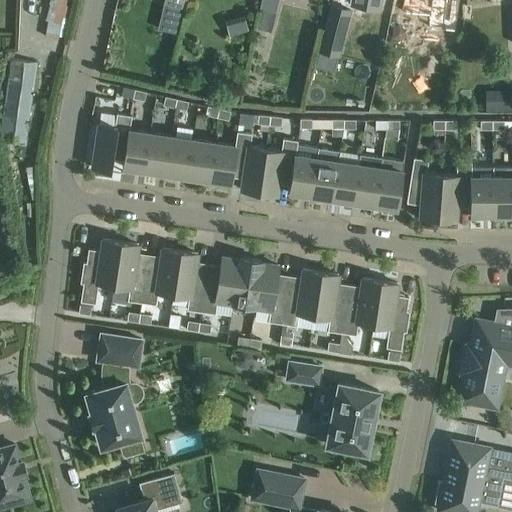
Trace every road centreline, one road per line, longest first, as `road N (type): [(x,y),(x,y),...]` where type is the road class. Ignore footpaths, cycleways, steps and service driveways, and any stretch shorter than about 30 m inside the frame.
road 1 (residential): [(65,198),(440,255)]
road 2 (residential): [(74,511),(46,414),(43,371),(65,198)]
road 3 (residential): [(440,255),(437,312),(397,511)]
road 4 (residential): [(65,198),(61,163),(94,0)]
